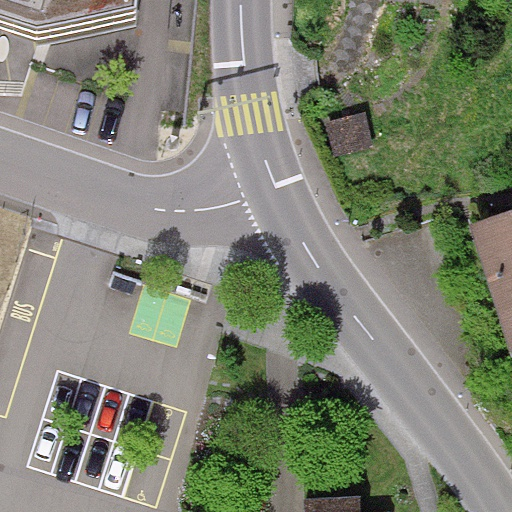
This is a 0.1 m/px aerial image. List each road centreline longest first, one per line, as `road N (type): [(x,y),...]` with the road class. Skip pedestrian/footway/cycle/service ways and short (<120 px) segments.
road 1 (tertiary): [(511,511),(307,254),(272,195)]
road 2 (residential): [(272,195),(165,209),(0,154)]
road 3 (tertiary): [(272,195),(248,113),(242,0)]
